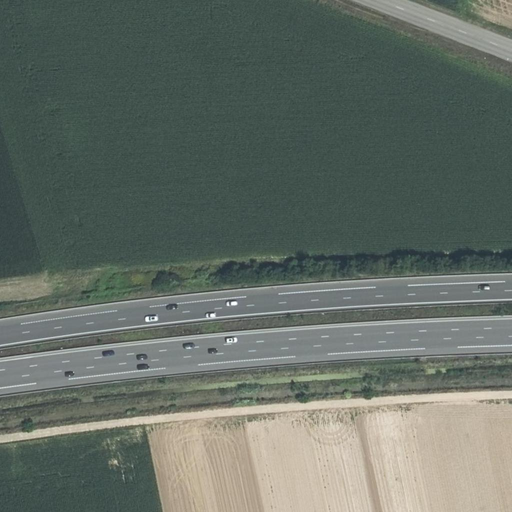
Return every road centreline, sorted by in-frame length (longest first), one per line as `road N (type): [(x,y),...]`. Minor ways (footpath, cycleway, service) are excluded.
road 1 (track): [(511,395),(158,421),(0,442)]
road 2 (motorway): [(511,290),(320,299),(0,336)]
road 3 (motorway): [(0,370),(188,348),(511,328)]
road 4 (secondary): [(379,0),(511,49)]
